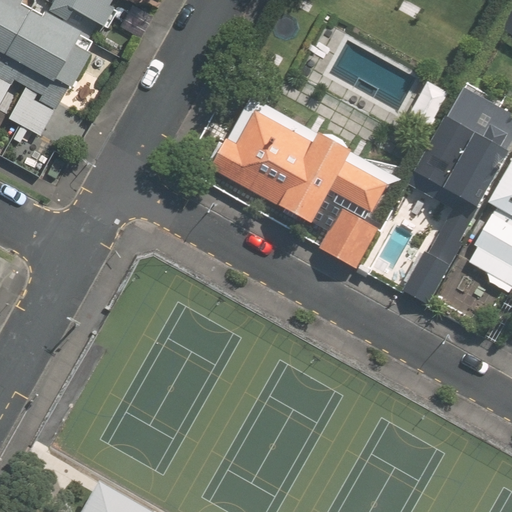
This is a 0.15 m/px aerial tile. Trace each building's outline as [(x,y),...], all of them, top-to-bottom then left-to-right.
[(113,0),(51,0),(46,10),(26,0),(0,0),(0,107),(2,108),(20,75),(31,81),(14,115),(43,131),(113,0)] [(426,133),(448,94),(427,82),(405,121),(426,133)] [(404,290),(424,301),(511,146),(511,119),(460,90),(414,173),(457,197),(404,290)] [(213,169),(314,224),(331,191),(373,214),(390,185),(348,162),(353,153),(318,134),(313,143),(255,111),(237,144),(229,139),(213,169)] [(511,160),(489,202),(496,206),(474,246),(477,247),(468,262),(488,273),(490,282),(507,292),(511,289),(511,160)] [(426,208),(416,202),(414,205),(402,196),(384,224),(398,233),(389,249),(413,264),(421,252),(411,245),(427,220),(420,216),(426,208)] [(360,267),(380,230),(342,209),(321,246),(360,267)] [(157,511),(96,478),(76,511),(157,511)]
